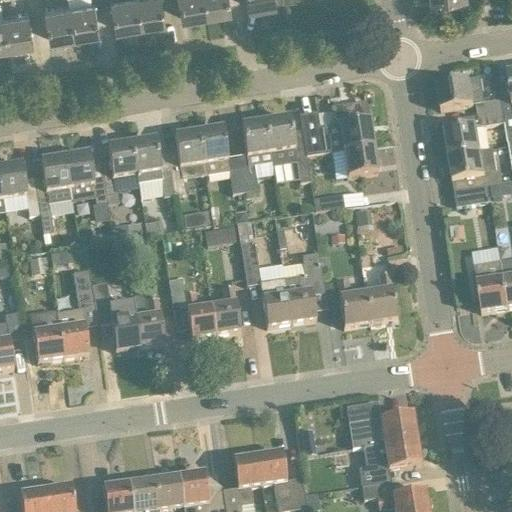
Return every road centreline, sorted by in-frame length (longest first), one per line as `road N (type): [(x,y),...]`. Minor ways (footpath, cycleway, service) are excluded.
road 1 (residential): [(0,435),(443,369)]
road 2 (residential): [(399,62),(0,125)]
road 3 (residential): [(443,369),(399,62)]
road 4 (residential): [(464,511),(443,369)]
